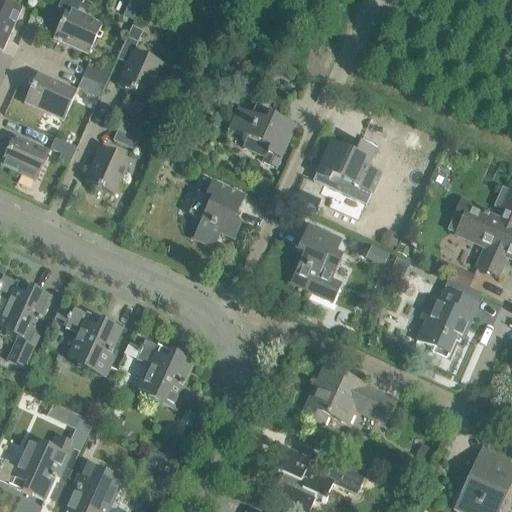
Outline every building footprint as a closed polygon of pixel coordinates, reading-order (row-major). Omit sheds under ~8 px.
[(100,28),(73,17),(80,0),(60,0),(57,10),(65,13),(52,41),(87,57),(100,28)] [(0,52),(1,53),(20,12),(0,2),(0,52)] [(131,28),(126,39),(116,61),(127,66),(116,89),(146,102),(161,66),(133,53),(142,33),(131,28)] [(86,68),(82,79),(104,89),(113,67),(104,63),(99,74),(86,68)] [(36,76),(24,105),(63,123),(76,94),(36,76)] [(82,79),(77,90),(99,100),(104,89),(82,79)] [(238,111),(228,131),(246,140),(242,149),(263,159),(261,163),(275,170),(294,127),(270,116),(275,107),(258,99),(250,117),(238,111)] [(114,119),(110,127),(123,134),(127,125),(114,119)] [(134,153),(139,142),(117,132),(112,143),(134,153)] [(13,138),(0,166),(0,167),(34,183),(47,154),(13,138)] [(54,138),(48,150),(60,155),(57,162),(67,167),(75,147),(54,138)] [(354,154),(330,143),(315,177),(328,183),(331,178),(370,196),(380,175),(368,170),(376,153),(359,145),(354,154)] [(100,150),(84,185),(113,198),(128,163),(100,150)] [(265,195),(271,182),(259,176),(253,189),(265,195)] [(200,222),(192,240),(212,250),(218,237),(232,243),(239,228),(233,225),(244,200),(203,181),(187,216),(200,222)] [(464,216),(455,236),(484,249),(475,269),(497,279),(507,258),(511,260),(511,191),(510,191),(498,218),(484,213),(485,209),(462,199),(456,212),(464,216)] [(309,214),(314,201),(302,196),(296,209),(309,214)] [(341,259),(338,257),(344,245),(306,228),(295,254),(302,257),(290,284),(310,294),(316,281),(329,287),(341,259)] [(380,245),(387,250),(396,247),(398,238),(389,232),(381,236),(380,245)] [(401,246),(396,254),(405,259),(409,250),(401,246)] [(388,257),(370,248),(365,259),(382,268),(388,257)] [(400,277),(405,264),(395,260),(389,273),(400,277)] [(473,277),(453,269),(448,282),(467,291),(473,277)] [(2,277),(0,281),(0,329),(6,332),(5,335),(16,341),(7,362),(24,370),(39,336),(35,334),(50,301),(37,295),(38,293),(2,277)] [(425,320),(416,342),(447,356),(454,339),(459,341),(479,297),(467,291),(448,282),(438,304),(428,299),(420,317),(425,320)] [(109,326),(73,310),(64,329),(81,336),(77,344),(74,343),(66,360),(77,364),(76,368),(100,379),(121,333),(108,328),(109,326)] [(375,336),(367,337),(368,345),(376,343),(375,336)] [(144,342),(135,361),(152,368),(148,377),(145,375),(137,392),(148,397),(147,400),(171,411),(192,365),(179,360),(180,358),(144,342)] [(394,402),(364,388),(323,370),(301,418),(321,427),(326,417),(347,426),(353,412),(383,425),(394,402)] [(70,444),(68,449),(79,454),(93,424),(52,406),(46,418),(75,431),(69,444),(70,444)] [(117,434),(122,423),(112,418),(107,429),(117,434)] [(20,470),(4,462),(0,470),(0,483),(31,498),(31,496),(44,502),(68,449),(70,444),(69,444),(55,437),(49,449),(40,445),(39,448),(28,444),(21,460),(24,462),(20,470)] [(176,460),(182,446),(170,441),(164,454),(176,460)] [(456,511),(458,511),(489,511),(490,510),(495,511),(496,511),(511,477),(511,467),(505,464),(509,455),(486,445),(456,511)] [(416,460),(426,465),(433,451),(423,446),(416,460)] [(271,499),(300,511),(309,511),(314,503),(312,502),(313,498),(321,502),(320,503),(325,505),(327,501),(326,500),(332,486),(333,483),(330,482),(310,472),(309,473),(306,471),(311,461),(287,450),(276,474),(285,478),(281,487),(277,486),(271,499)] [(149,455),(141,472),(156,479),(169,485),(170,485),(178,467),(149,455)] [(77,488),(66,511),(124,511),(134,491),(109,480),(111,478),(87,466),(82,464),(72,486),(77,488)] [(338,464),(330,482),(333,483),(332,486),(356,497),(366,476),(338,464)]
